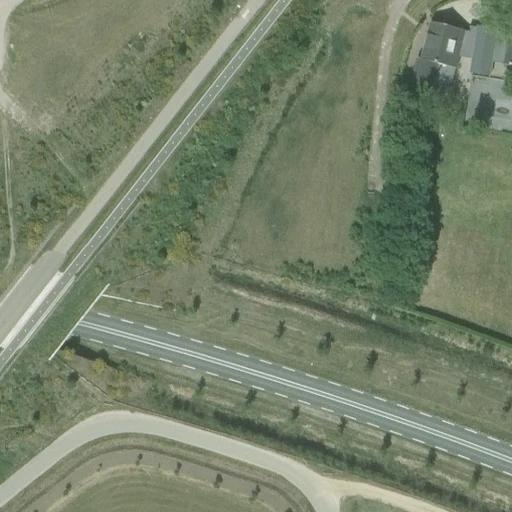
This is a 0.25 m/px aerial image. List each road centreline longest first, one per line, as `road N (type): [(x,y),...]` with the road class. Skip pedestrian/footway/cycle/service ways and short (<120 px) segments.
road 1 (secondary): [(511,463),(234,367),(0,305)]
road 2 (unclassified): [(326,511),(298,475),(275,464),(141,424),(87,429),(0,497)]
road 3 (unclassified): [(366,186),(384,42),(400,0)]
